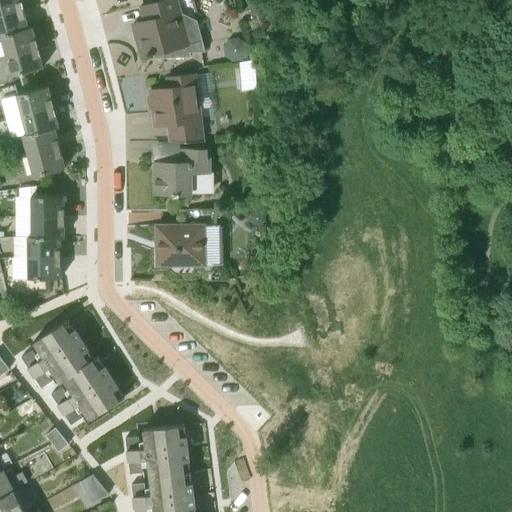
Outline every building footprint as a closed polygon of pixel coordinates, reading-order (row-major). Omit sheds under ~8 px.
[(0,0),(0,15),(23,9),(20,0),(0,0)] [(142,57),(153,54),(154,58),(191,56),(190,52),(205,51),(198,20),(182,13),(178,0),(161,0),(141,5),(145,21),(140,22),(143,34),(136,35),(142,57)] [(0,36),(1,37),(1,36),(29,29),(28,28),(23,9),(0,15),(0,36)] [(29,29),(1,36),(1,37),(6,55),(38,47),(32,27),(28,28),(29,29)] [(246,42),(238,37),(229,39),(223,47),(225,56),(233,61),(243,60),(248,52),(246,42)] [(0,82),(0,83),(15,80),(14,75),(43,67),(38,47),(6,55),(0,56),(0,82)] [(240,72),(255,71),(254,59),(239,62),(240,72)] [(171,141),(206,141),(197,72),(166,76),(168,87),(150,90),(154,114),(160,113),(162,125),(168,124),(171,141)] [(21,115),(53,106),(48,86),(16,95),(21,115)] [(6,119),(11,138),(22,135),(22,136),(55,127),(55,128),(59,127),(53,106),(21,115),(11,117),(6,119)] [(60,147),(55,128),(55,127),(22,136),(28,156),(60,147)] [(43,183),(41,174),(65,167),(60,147),(28,156),(33,176),(35,185),(43,183)] [(173,195),(180,195),(180,194),(193,193),(193,173),(212,172),(211,149),(181,149),(181,162),(155,162),(156,193),(173,193),(173,195)] [(31,217),(64,217),(64,195),(31,195),(31,217)] [(157,266),(207,265),(206,223),(216,223),(216,208),(180,209),(180,225),(156,225),(157,266)] [(32,235),(32,237),(60,236),(60,237),(64,237),(64,217),(31,217),(32,235)] [(60,236),(32,237),(32,235),(28,235),(28,257),(61,257),(60,237),(60,236)] [(61,257),(28,257),(28,278),(61,278),(61,257)] [(60,383),(64,380),(95,359),(94,358),(68,319),(33,342),(40,352),(35,355),(32,350),(21,357),(41,387),(52,380),(49,375),(53,373),(60,383)] [(82,417),(79,412),(83,410),(89,419),(125,396),(98,355),(94,358),(95,359),(64,380),(69,389),(65,392),(62,387),(51,394),(71,424),(82,417)] [(3,360),(0,362),(0,376),(9,369),(3,360)] [(147,465),(149,477),(191,471),(185,424),(143,429),(144,441),(139,441),(139,436),(125,437),(130,474),(143,472),(142,466),(147,465)] [(45,435),(52,443),(62,435),(55,427),(45,435)] [(62,435),(52,443),(59,452),(69,444),(62,435)] [(0,470),(0,498),(15,491),(14,490),(15,490),(4,468),(0,470)] [(195,511),(191,471),(149,477),(150,488),(145,488),(144,482),(131,484),(134,511),(195,511)] [(94,475),(81,482),(92,503),(109,494),(94,475)] [(0,511),(24,511),(26,511),(15,491),(0,498),(0,511)]
